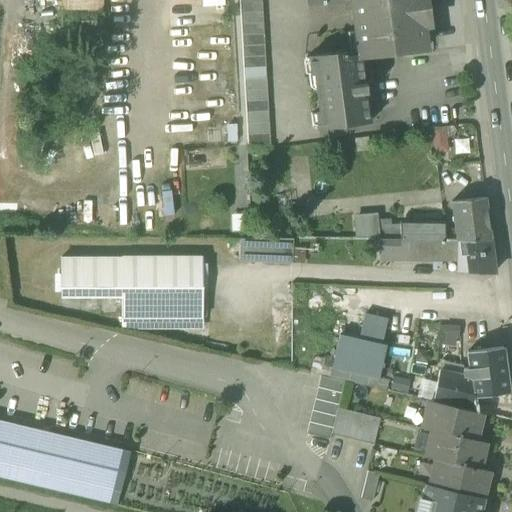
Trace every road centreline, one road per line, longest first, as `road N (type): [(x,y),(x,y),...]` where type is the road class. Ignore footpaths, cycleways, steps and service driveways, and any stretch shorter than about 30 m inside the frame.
road 1 (residential): [(0,368),(306,459),(344,511)]
road 2 (tertiary): [(485,0),(511,214)]
